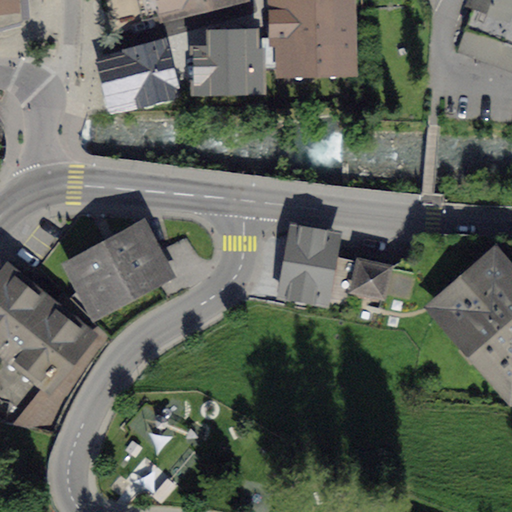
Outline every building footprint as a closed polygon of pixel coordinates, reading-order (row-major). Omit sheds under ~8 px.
[(0,0),(0,19),(14,15),(13,0),(0,0)] [(140,0),(145,18),(218,0),(140,0)] [(511,0),(476,0),(466,28),(511,44),(511,0)] [(283,37),(284,69),(349,67),(348,7),(277,8),(278,37),(283,37)] [(250,59),(252,59),(243,25),(190,39),(203,90),(254,76),(250,59)] [(173,97),(161,47),(102,61),(116,111),(143,105),(173,97)] [(298,233),(288,291),(321,297),(328,255),(331,238),(298,233)] [(511,242),(417,240),(413,258),(404,262),(388,268),(381,296),(415,393),(511,393),(511,242)] [(85,283),(70,298),(92,321),(109,305),(163,275),(147,244),(124,242),(76,267),(85,283)] [(328,255),(321,297),(351,302),(353,290),(353,289),(359,261),(328,255)] [(359,261),(353,289),(353,290),(381,296),(388,268),(359,261)] [(108,339),(69,300),(56,314),(9,275),(0,286),(0,396),(2,398),(18,401),(13,424),(51,434),(65,402),(85,369),(108,339)]
